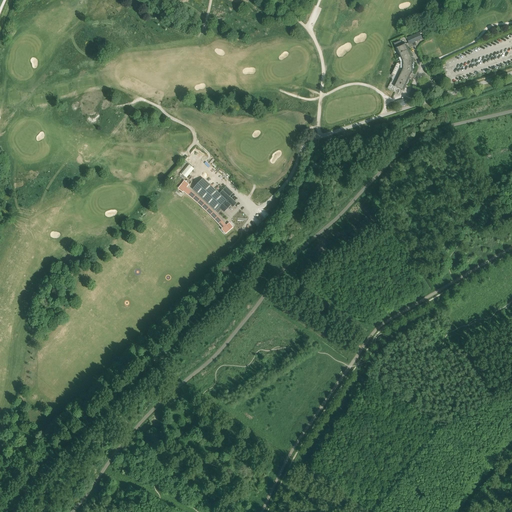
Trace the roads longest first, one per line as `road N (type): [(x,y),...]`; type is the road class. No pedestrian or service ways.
road 1 (unknown): [(511,252),(377,336),(269,511)]
road 2 (track): [(262,511),(362,348)]
